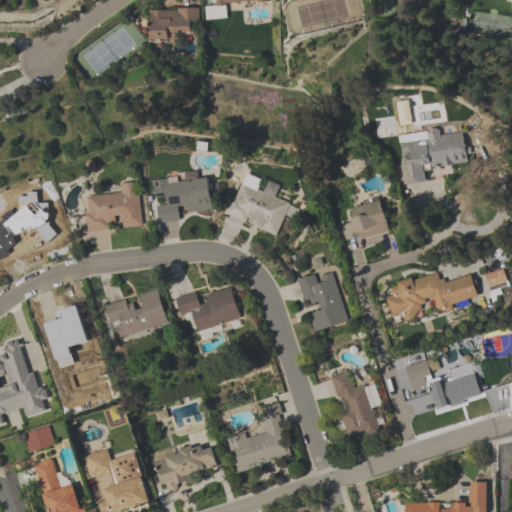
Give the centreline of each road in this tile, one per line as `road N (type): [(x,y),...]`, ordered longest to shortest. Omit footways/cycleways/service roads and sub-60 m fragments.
road 1 (residential): [(0,303),(39,280),(104,262),(191,251),(237,261),(265,292),(327,479)]
road 2 (tertiary): [(221,511),(511,421)]
